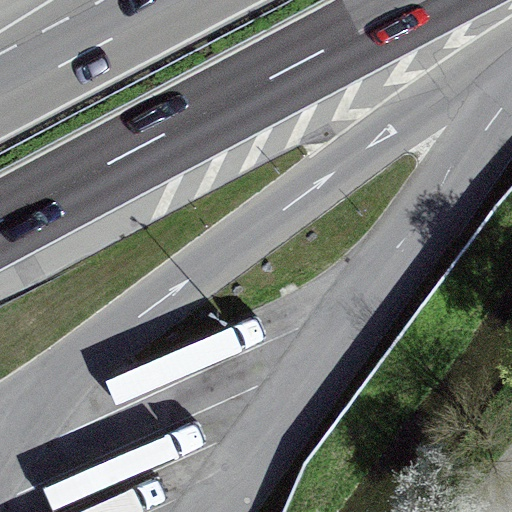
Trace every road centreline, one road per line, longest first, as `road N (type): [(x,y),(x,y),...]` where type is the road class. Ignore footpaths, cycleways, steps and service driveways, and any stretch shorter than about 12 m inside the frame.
road 1 (motorway): [(0,220),(418,0)]
road 2 (motorway): [(184,0),(0,97)]
